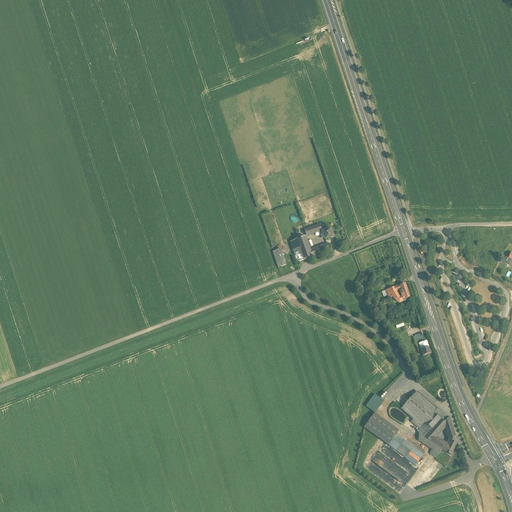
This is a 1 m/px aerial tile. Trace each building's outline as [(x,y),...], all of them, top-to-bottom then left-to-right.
[(320,225),(305,230),(307,236),(322,230),(320,225)] [(331,228),(322,231),(325,240),(334,237),(331,228)] [(306,236),(290,242),(298,262),(313,256),(311,250),(306,236)] [(327,244),(311,250),(313,256),(329,250),(327,244)] [(286,265),(280,249),(273,252),(278,268),(286,265)] [(405,284),(401,285),(402,290),(400,290),(402,296),(403,301),(406,300),(405,299),(410,298),(405,284)] [(394,287),(390,289),(392,294),(393,297),(396,300),(399,303),(403,301),(402,296),(400,297),(396,291),(394,287)] [(422,333),(414,336),(417,344),(419,344),(424,342),(422,333)] [(424,342),(419,344),(421,350),(429,347),(427,341),(424,342)] [(429,347),(421,350),(423,356),(431,353),(429,347)] [(418,392),(402,409),(413,419),(411,422),(419,429),(425,423),(428,419),(437,409),(418,392)] [(384,401),(375,395),(366,407),(375,413),(384,401)] [(437,409),(428,419),(435,426),(438,430),(441,431),(446,426),(445,423),(449,418),(438,408),(437,409)] [(399,431),(375,413),(364,428),(389,446),(399,431)] [(454,433),(449,418),(445,423),(446,426),(449,435),(454,433)] [(435,426),(428,419),(425,423),(432,429),(439,434),(441,431),(438,430),(435,426)] [(432,429),(425,423),(419,429),(417,431),(422,436),(419,440),(432,449),(439,454),(442,450),(446,444),(436,438),(439,434),(432,429)] [(396,437),(389,446),(406,458),(413,449),(396,437)] [(449,447),(446,444),(442,450),(451,456),(457,444),(452,441),(451,441),(449,447)] [(413,449),(406,458),(414,464),(414,463),(416,465),(422,457),(413,449)] [(439,454),(432,449),(430,453),(437,458),(439,454)] [(371,461),(367,470),(382,476),(383,476),(386,470),(388,471),(381,468),(382,465),(386,465),(388,463),(390,464),(391,459),(387,457),(387,453),(386,456),(376,452),(373,459),(376,460),(376,463),(372,461),(371,461)]
